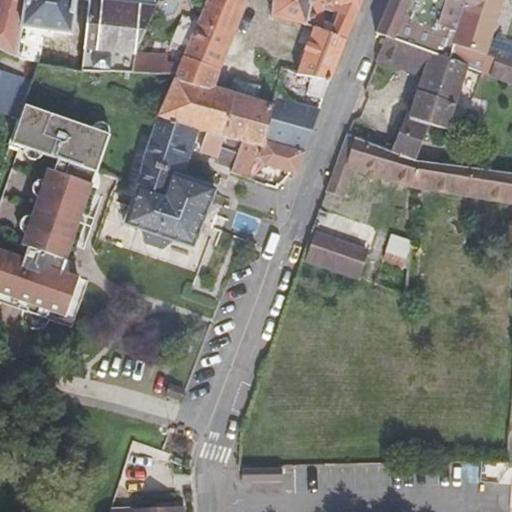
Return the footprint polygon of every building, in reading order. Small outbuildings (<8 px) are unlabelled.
[(0,0),(0,51),(17,59),(21,28),(26,0),(0,0)] [(75,0),(26,0),(21,28),(70,35),(75,0)] [(159,1),(149,0),(89,0),(90,1),(156,8),(159,1)] [(228,47),(246,1),(244,0),(206,0),(197,22),(192,33),(228,47)] [(271,0),(270,19),(305,26),(311,0),(271,0)] [(340,7),(329,33),(338,38),(340,34),(349,36),(363,0),(311,0),(340,7)] [(390,0),(376,33),(385,37),(408,45),(431,54),(466,67),(490,77),(499,51),(488,47),(485,55),(454,46),(459,25),(437,18),(441,0),(390,0)] [(511,45),(491,40),(502,0),(441,0),(437,18),(459,25),(454,46),(485,55),(488,47),(499,51),(490,77),(511,85),(511,45)] [(156,8),(90,1),(85,48),(82,71),(133,74),(136,54),(156,8)] [(228,47),(192,33),(197,22),(181,15),(169,41),(186,48),(182,57),(218,70),(228,47)] [(306,96),(322,101),(332,77),(349,36),(340,34),(338,38),(329,33),(313,28),(298,76),(312,79),(306,96)] [(376,59),(400,69),(408,45),(385,37),(379,50),(376,59)] [(400,69),(423,78),(431,54),(408,45),(400,69)] [(213,89),(218,70),(182,57),(136,54),(133,74),(174,76),(174,79),(213,89)] [(407,110),(389,153),(405,159),(416,160),(430,126),(444,129),(466,67),(431,54),(423,78),(412,112),(407,110)] [(0,112),(19,119),(25,103),(32,82),(14,76),(0,71),(0,112)] [(245,136),(264,141),(274,108),(257,102),(261,87),(236,79),(231,94),(213,89),(174,79),(156,118),(192,129),(207,133),(222,138),(242,144),(245,136)] [(309,137),(318,111),(285,99),(285,94),(277,91),(274,108),(264,141),(303,152),(309,137)] [(27,302),(75,318),(89,280),(62,270),(97,171),(110,132),(104,130),(87,125),(63,117),(25,103),(19,119),(11,145),(49,158),(58,161),(54,172),(46,170),(21,243),(28,246),(24,258),(16,255),(0,249),(0,292),(3,293),(27,302)] [(156,118),(135,190),(163,200),(171,179),(192,129),(156,118)] [(216,159),(222,138),(207,133),(200,153),(216,159)] [(267,166),(296,174),(303,152),(264,141),(245,136),(242,144),(232,171),(231,174),(251,181),(267,166)] [(355,199),(365,169),(346,163),(355,140),(348,137),(346,136),(328,185),(326,191),(355,199)] [(222,138),(216,159),(214,165),(232,171),(242,144),(222,138)] [(365,169),(374,171),(425,186),(511,200),(511,174),(416,160),(405,159),(389,153),(355,140),(346,163),(365,169)] [(420,191),(511,205),(511,200),(425,186),(374,171),(373,177),(420,191)] [(191,245),(211,192),(171,179),(163,200),(135,190),(122,222),(140,228),(175,240),(191,245)] [(255,207),(267,212),(270,202),(257,198),(255,207)] [(162,251),(175,240),(140,228),(143,245),(162,251)] [(368,251),(312,231),(302,260),(360,280),(368,251)] [(408,258),(386,252),(383,261),(404,268),(408,258)] [(3,293),(0,301),(24,310),(27,302),(3,293)] [(72,326),(75,318),(27,302),(24,310),(72,326)] [(277,482),(277,469),(240,468),(240,482),(277,482)]
